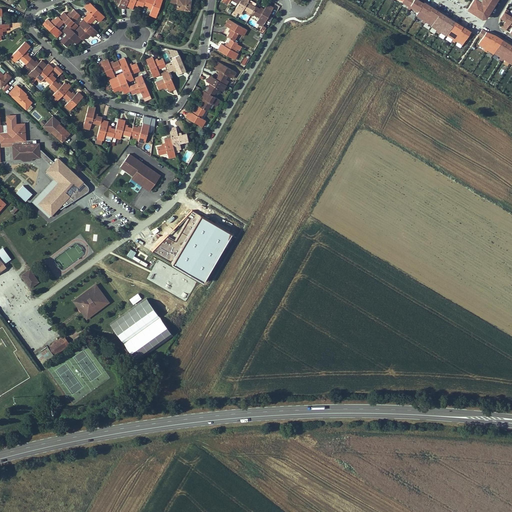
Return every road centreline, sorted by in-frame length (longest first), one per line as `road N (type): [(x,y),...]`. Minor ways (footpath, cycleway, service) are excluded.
road 1 (primary): [(0,455),(148,423),(260,412),(511,421)]
road 2 (residential): [(37,301),(178,194),(289,6)]
road 3 (residential): [(211,0),(201,56),(170,112),(104,100),(67,64)]
